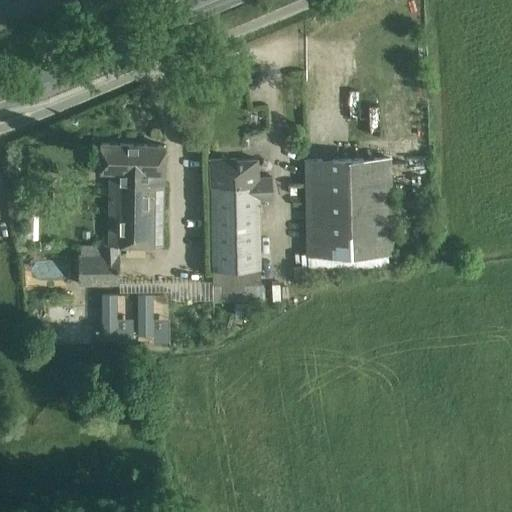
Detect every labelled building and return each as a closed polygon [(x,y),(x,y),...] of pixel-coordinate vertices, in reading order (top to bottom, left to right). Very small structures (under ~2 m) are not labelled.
[(101,143),(100,163),(100,171),(109,171),(106,243),(81,243),(80,254),(77,254),(76,284),(118,286),(119,243),(160,245),(163,145),(101,143)] [(255,301),(255,283),(259,283),(258,199),(272,198),(271,176),(258,177),(257,158),(228,160),(228,158),(209,159),(210,185),(209,185),(209,187),(210,187),(212,302),(255,301)] [(391,253),(390,178),(389,158),(305,159),(306,179),(307,273),(380,271),(380,267),(387,267),(387,253),(391,253)] [(116,293),(101,293),(102,334),(117,334),(116,317),(116,293)] [(152,293),(137,293),(138,334),(153,334),(152,318),(152,293)] [(250,303),(234,303),(235,315),(250,315),(250,303)]
